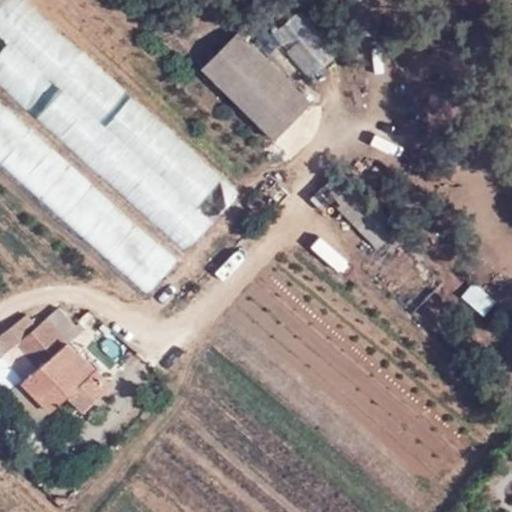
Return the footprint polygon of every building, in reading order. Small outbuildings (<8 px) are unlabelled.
[(288,20),(335,59),(340,55),(302,9),(288,20)] [(310,79),(335,59),(288,20),(273,33),(310,79)] [(311,103),(239,30),(202,66),(274,139),(311,103)] [(349,187),(335,173),(308,199),(321,214),(330,207),(349,187)] [(395,232),(349,187),(330,207),(376,250),(395,232)] [(273,206),(259,193),(247,207),(260,220),(273,206)] [(392,271),(384,262),(377,270),(385,279),(392,271)] [(67,395),(84,409),(112,380),(72,340),(86,325),(80,318),(77,321),(60,305),(39,323),(29,310),(0,334),(0,350),(22,380),(39,366),(67,395)] [(22,380),(10,391),(38,420),(67,395),(39,366),(22,380)]
